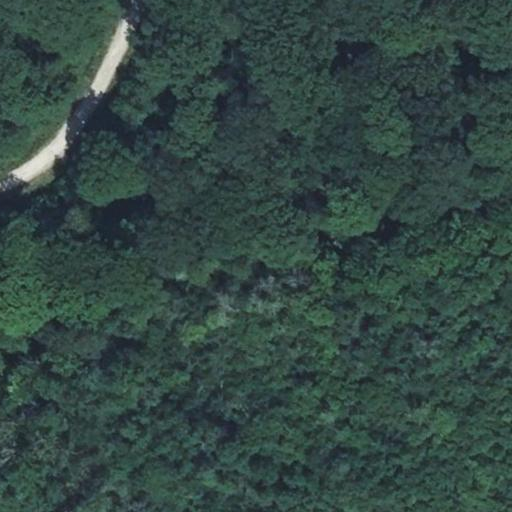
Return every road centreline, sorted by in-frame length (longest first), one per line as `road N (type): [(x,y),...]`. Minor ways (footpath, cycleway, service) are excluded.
road 1 (track): [(0,336),(511,198)]
road 2 (unclassified): [(0,184),(54,149),(101,77),(137,0)]
